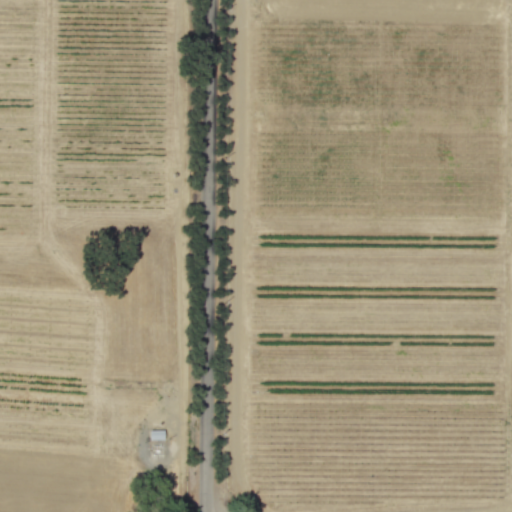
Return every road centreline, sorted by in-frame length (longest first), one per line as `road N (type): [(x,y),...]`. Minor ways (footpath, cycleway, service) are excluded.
road 1 (residential): [(208,0),(204,511)]
road 2 (track): [(181,511),(182,0)]
